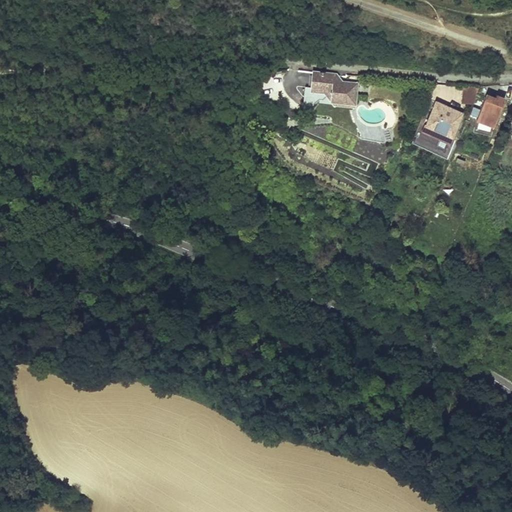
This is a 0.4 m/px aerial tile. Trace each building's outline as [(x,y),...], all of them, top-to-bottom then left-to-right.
[(312,72),(310,87),(331,90),(339,101),(352,103),(355,83),(340,81),(339,82),(334,74),(323,73),(323,71),(318,70),(318,72),(312,72)] [(463,86),(462,101),(475,102),(479,86),(463,86)] [(333,104),(352,106),(352,103),(339,101),(331,90),(326,94),(333,104)] [(486,96),(478,119),(495,125),(506,97),(498,94),(497,97),(492,95),(491,97),(486,96)] [(436,102),(426,124),(452,135),(462,114),(436,102)] [(426,124),(423,131),(449,143),(452,135),(426,124)]
